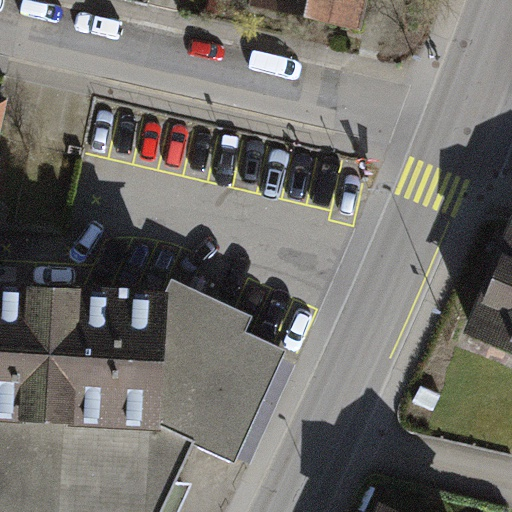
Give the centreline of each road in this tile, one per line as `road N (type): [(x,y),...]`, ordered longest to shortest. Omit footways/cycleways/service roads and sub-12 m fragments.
road 1 (residential): [(0,23),(457,127)]
road 2 (tertiary): [(457,127),(285,511)]
road 3 (tertiary): [(503,0),(457,127)]
